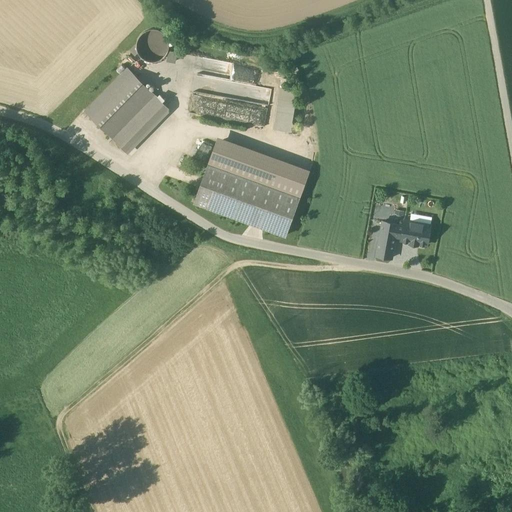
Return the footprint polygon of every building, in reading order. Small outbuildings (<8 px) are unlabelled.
[(168,52),(170,45),(168,39),(165,34),(159,30),(153,29),(147,31),(141,34),(138,40),(137,46),(138,52),(142,57),(147,61),(153,62),(160,61),(165,57),(168,52)] [(155,95),(128,68),(86,110),(113,138),(155,95)] [(265,125),(272,87),(197,74),(196,80),(208,82),(207,85),(213,86),(214,84),(218,85),(219,83),(227,84),(226,90),(232,91),(230,101),(257,105),(254,123),(265,125)] [(292,130),(298,88),(280,86),(275,127),(292,130)] [(155,95),(113,138),(126,151),(168,108),(155,95)] [(309,171),(218,138),(195,202),(286,235),(309,171)] [(209,150),(213,142),(203,138),(200,147),(209,150)] [(383,221),(376,255),(392,258),(396,237),(398,225),(399,224),(383,221)] [(430,226),(405,221),(404,226),(401,238),(401,240),(426,245),(430,226)]
